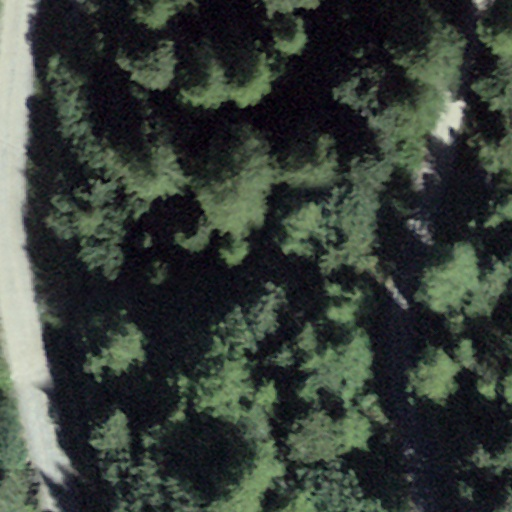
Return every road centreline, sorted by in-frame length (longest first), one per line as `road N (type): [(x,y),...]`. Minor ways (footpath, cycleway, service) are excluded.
road 1 (track): [(467,511),(432,176),(424,165),(475,0)]
road 2 (track): [(65,511),(4,231),(22,0)]
